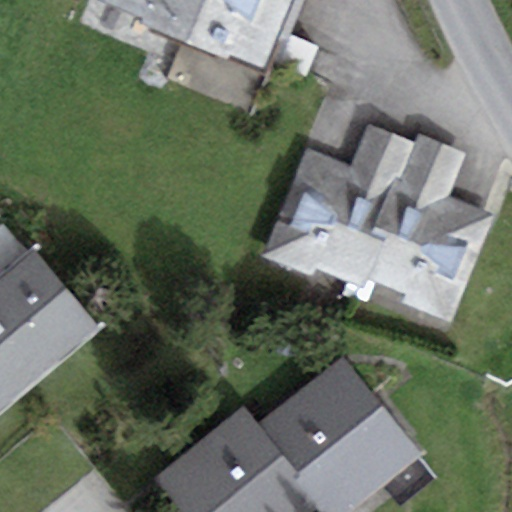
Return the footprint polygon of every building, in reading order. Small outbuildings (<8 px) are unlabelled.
[(291,0),(94,0),(94,1),(263,70),(291,0)] [(353,167),(305,148),(260,261),(314,283),(318,273),(363,291),(368,279),(405,295),(402,304),(450,323),(493,217),(446,198),(463,155),(418,137),(416,144),(369,125),(353,167)] [(36,246),(0,277),(0,408),(101,322),(36,246)] [(342,359),(258,424),(321,507),(324,511),(348,511),(420,451),(342,359)] [(244,407),(156,477),(182,511),(314,511),(321,507),(258,424),(244,407)]
